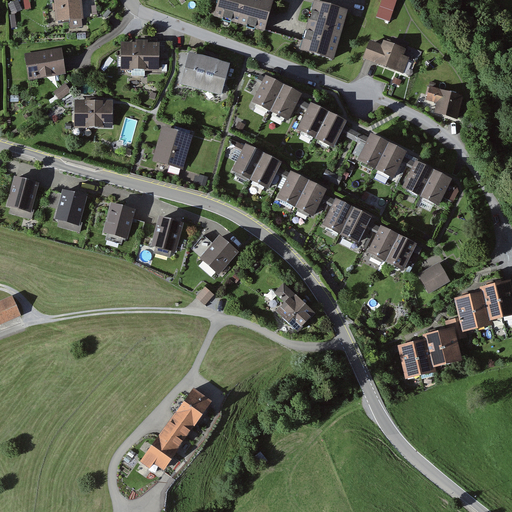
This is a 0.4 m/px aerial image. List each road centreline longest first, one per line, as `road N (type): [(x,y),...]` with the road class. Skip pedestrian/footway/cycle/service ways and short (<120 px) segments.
road 1 (tertiary): [(0,147),(220,210),(273,244),(330,308),(397,443),(479,511)]
road 2 (residential): [(507,253),(480,176),(426,122),(129,0)]
